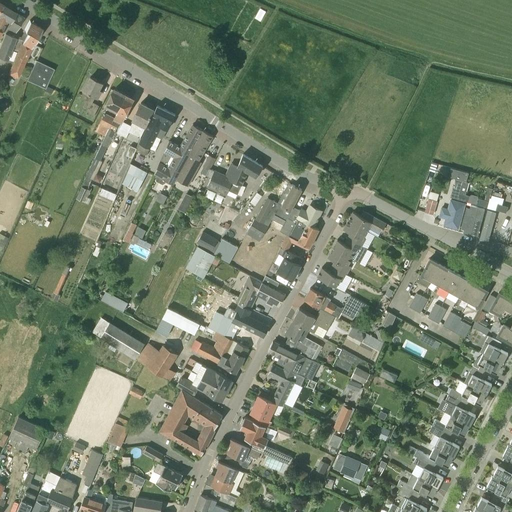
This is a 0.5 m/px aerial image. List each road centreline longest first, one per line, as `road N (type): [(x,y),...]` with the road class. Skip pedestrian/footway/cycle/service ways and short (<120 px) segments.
road 1 (residential): [(346,192),(9,0)]
road 2 (residential): [(185,511),(235,398),(346,192)]
road 3 (track): [(258,0),(428,63),(511,82)]
road 4 (residential): [(511,273),(346,192)]
road 5 (residential): [(449,511),(511,393)]
